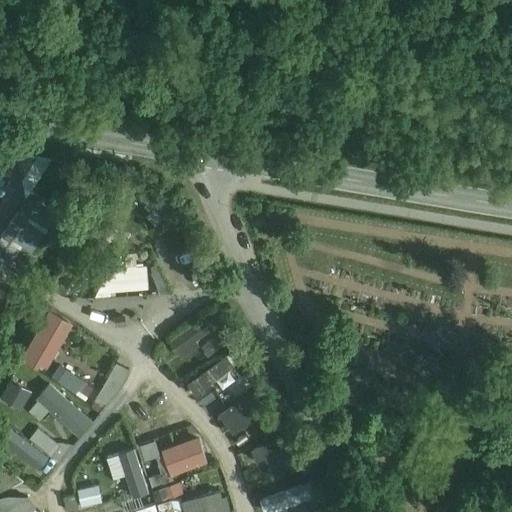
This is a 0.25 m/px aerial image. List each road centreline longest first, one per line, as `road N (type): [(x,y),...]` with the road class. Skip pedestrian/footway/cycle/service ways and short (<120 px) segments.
road 1 (unclassified): [(227,159),(221,221),(348,511)]
road 2 (tertiary): [(227,159),(511,207)]
road 3 (tertiary): [(0,119),(227,159)]
